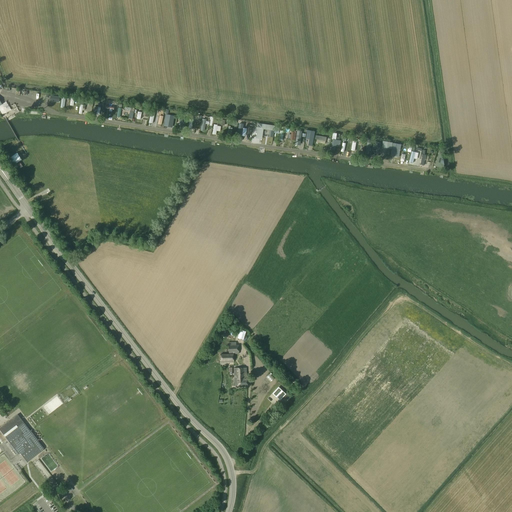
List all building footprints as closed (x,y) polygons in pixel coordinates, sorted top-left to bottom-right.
[(0,101),(0,111),(2,114),(11,110),(7,101),(1,104),(0,101)] [(124,111),(129,111),(128,118),(133,118),(134,108),(125,107),(124,111)] [(165,115),(164,127),(173,127),(173,115),(165,115)] [(216,135),(216,131),(220,131),(221,125),(213,124),(212,134),(216,135)] [(317,135),(316,142),(329,146),(331,138),(317,135)] [(373,144),(367,143),(366,154),(370,154),(371,147),(380,149),(381,143),(374,141),(373,144)] [(383,141),(382,147),(391,149),(393,143),(383,141)] [(243,340),(246,331),(240,329),(237,338),(243,340)] [(234,362),(234,354),(220,355),(220,363),(234,362)] [(246,379),(246,368),(234,368),(234,386),(247,386),(248,379),(246,379)] [(278,387),(272,393),(280,401),(286,394),(278,387)] [(22,420),(18,414),(0,427),(0,430),(9,442),(6,445),(15,457),(20,453),(27,463),(43,450),(43,448),(38,441),(38,440),(31,431),(30,431),(25,424),(22,423),(21,422),(22,420)]
